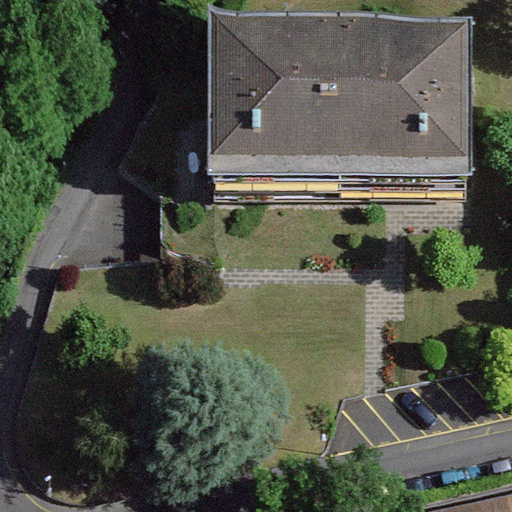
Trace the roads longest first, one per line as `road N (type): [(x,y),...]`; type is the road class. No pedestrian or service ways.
road 1 (residential): [(156,0),(33,298),(0,425)]
road 2 (residential): [(251,511),(511,453)]
